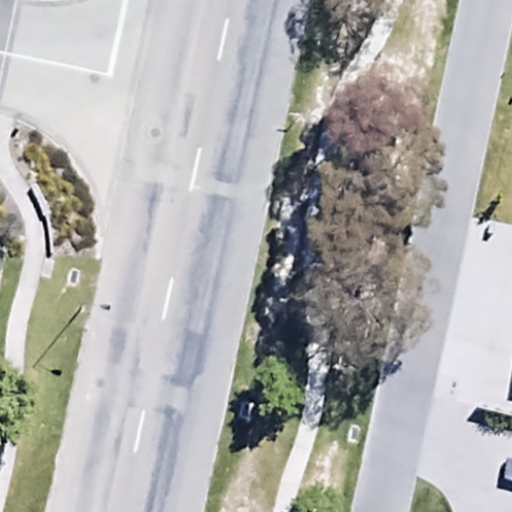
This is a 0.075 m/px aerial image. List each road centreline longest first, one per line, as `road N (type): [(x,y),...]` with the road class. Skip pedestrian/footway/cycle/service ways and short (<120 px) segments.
road 1 (tertiary): [(122,511),(211,96)]
road 2 (residential): [(211,96),(0,50)]
